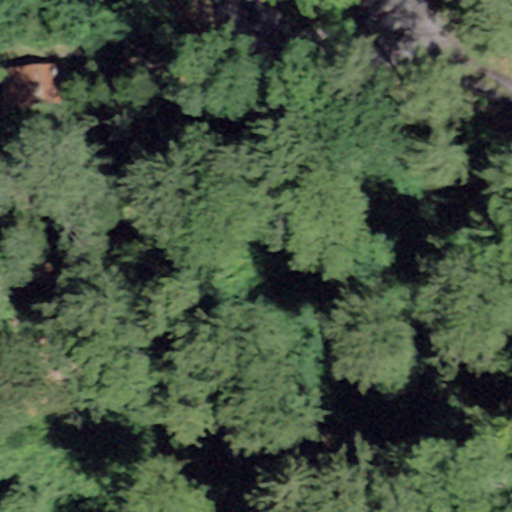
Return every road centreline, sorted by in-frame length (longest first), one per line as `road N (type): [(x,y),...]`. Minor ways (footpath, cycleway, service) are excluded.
road 1 (unclassified): [(390,0),(383,20),(339,39),(295,36),(260,0)]
road 2 (track): [(383,20),(511,82)]
